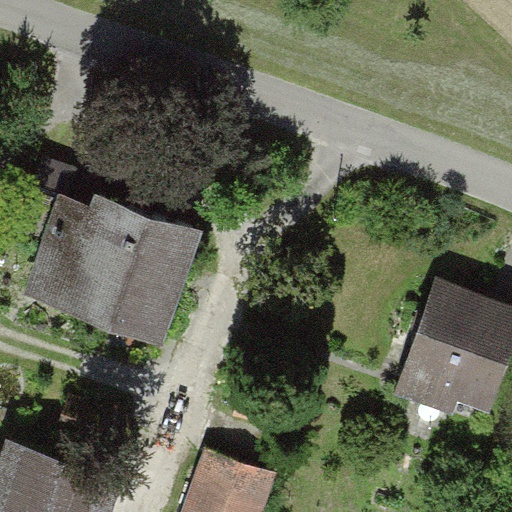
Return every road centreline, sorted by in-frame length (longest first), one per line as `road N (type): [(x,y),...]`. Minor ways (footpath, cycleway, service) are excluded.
road 1 (unclassified): [(0,7),(511,186)]
road 2 (track): [(278,104),(137,511)]
